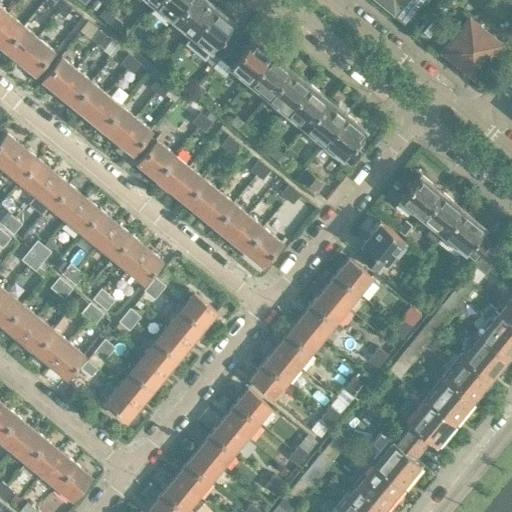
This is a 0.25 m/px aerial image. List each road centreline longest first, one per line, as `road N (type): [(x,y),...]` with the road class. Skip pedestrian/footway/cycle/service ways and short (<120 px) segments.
road 1 (residential): [(264,307),(0,91)]
road 2 (residential): [(264,307),(421,114)]
road 3 (residential): [(128,470),(264,307)]
road 4 (residential): [(128,470),(0,364)]
road 5 (residential): [(296,11),(421,114)]
road 6 (residential): [(440,90),(329,0)]
